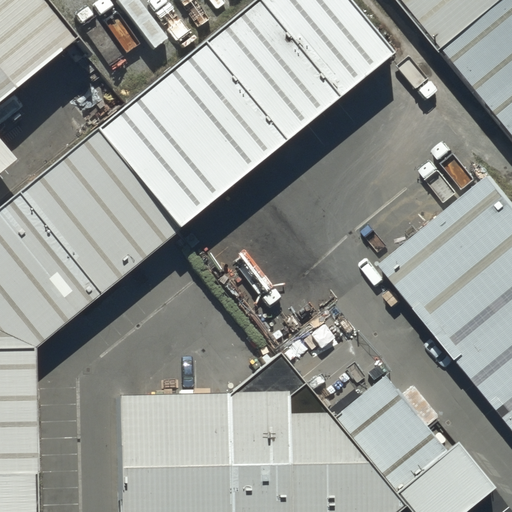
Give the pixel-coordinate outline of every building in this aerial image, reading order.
[(0,0),(0,46),(48,10),(40,0),(0,0)] [(392,63),(338,0),(268,0),(0,212),(0,511),(36,511),(36,359),(392,63)] [(511,0),(388,0),(511,148),(511,0)] [(511,191),(479,151),(374,238),(511,403),(511,191)] [(291,292),(279,277),(275,280),(265,267),(238,290),(251,305),(249,307),(251,310),(246,315),(253,323),(291,292)] [(316,324),(304,310),(272,339),(284,353),(316,324)] [(384,386),(332,429),(399,511),(470,511),(481,504),(384,386)] [(301,395),(114,401),(118,511),(398,511),(399,511),(301,395)]
